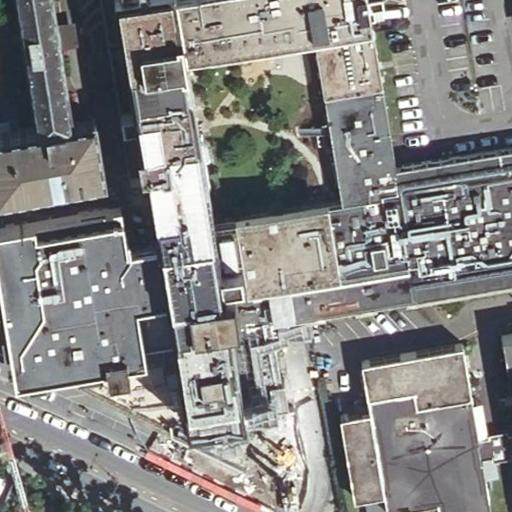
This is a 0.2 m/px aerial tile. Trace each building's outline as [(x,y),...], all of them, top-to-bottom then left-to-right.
[(12,369),(13,371),(17,372),(42,368),(69,380),(90,377),(89,372),(99,370),(100,375),(126,371),(126,374),(135,372),(134,370),(158,365),(163,393),(169,428),(224,456),(241,464),(253,462),(253,466),(280,461),(280,457),(293,455),(283,400),(292,399),(292,398),(287,398),(283,374),(278,375),(271,331),(275,331),(273,320),(270,321),(269,317),(301,312),(302,316),(416,297),(416,294),(511,278),(511,171),(399,189),(382,85),(323,94),(342,201),(213,222),(185,51),(176,0),(116,0),(139,141),(136,142),(140,164),(146,163),(158,238),(126,243),(120,203),(0,222),(0,347),(9,352),(12,369)] [(53,0),(14,0),(34,125),(0,131),(0,193),(104,177),(94,115),(73,119),(60,45),(60,41),(67,40),(64,22),(56,23),(56,19),(53,0)] [(312,30),(371,21),(367,0),(176,0),(185,51),(312,30)] [(73,18),(56,19),(56,23),(64,22),(67,40),(60,41),(60,45),(77,42),(73,18)] [(371,21),(312,30),(323,94),(382,85),(371,21)] [(511,398),(511,332),(501,334),(511,398)] [(490,504),(481,455),(478,438),(463,347),(361,363),(370,412),(337,418),(351,496),(364,494),(366,511),(474,511),(474,508),(490,504)] [(90,377),(69,380),(169,428),(163,393),(158,365),(134,370),(135,372),(126,374),(126,371),(100,375),(99,370),(89,372),(90,377)] [(134,511),(196,511),(224,456),(169,428),(134,511)] [(511,431),(510,432),(506,429),(487,432),(487,436),(478,438),(481,455),(490,454),(494,458),(510,455),(511,451),(511,431)] [(35,511),(0,496),(0,511),(35,511)]
